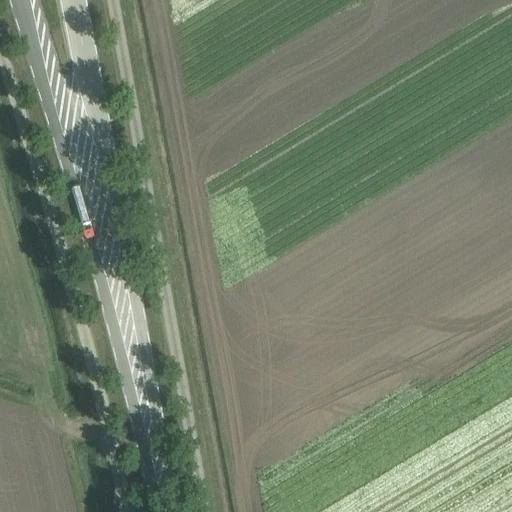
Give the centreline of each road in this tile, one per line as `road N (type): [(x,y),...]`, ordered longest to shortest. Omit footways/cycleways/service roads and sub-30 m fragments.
road 1 (unclassified): [(113,0),(204,511)]
road 2 (unclassified): [(126,511),(0,44)]
road 3 (primary): [(23,0),(120,295)]
road 4 (primary): [(120,295),(74,0)]
road 5 (primary): [(165,511),(120,295)]
